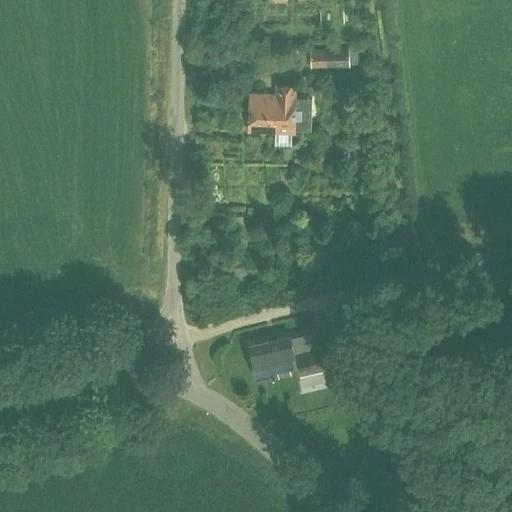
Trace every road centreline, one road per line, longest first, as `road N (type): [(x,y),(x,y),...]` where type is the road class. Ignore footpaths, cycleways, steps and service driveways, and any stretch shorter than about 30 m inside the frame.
road 1 (unclassified): [(183,339),(185,0)]
road 2 (track): [(511,255),(183,339)]
road 3 (tertiary): [(196,387),(265,437),(342,511)]
